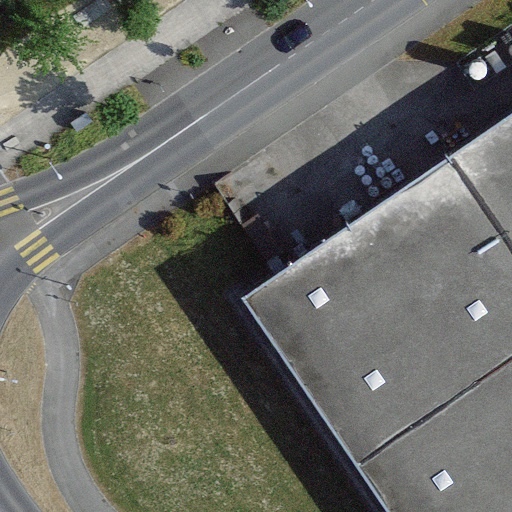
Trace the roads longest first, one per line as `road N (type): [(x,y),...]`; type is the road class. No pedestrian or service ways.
road 1 (tertiary): [(0,287),(241,91)]
road 2 (tertiary): [(241,91),(92,168),(0,203)]
road 3 (tertiary): [(241,91),(373,0)]
